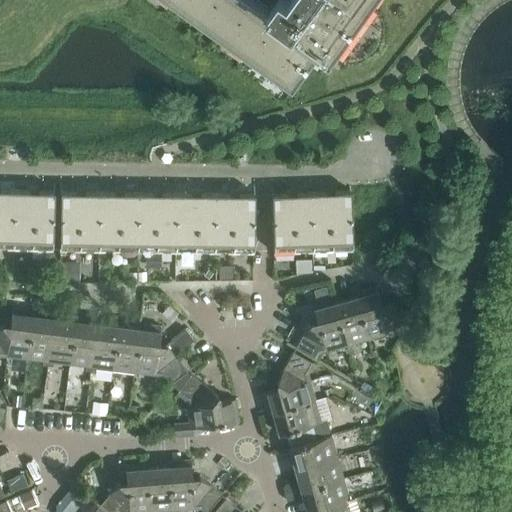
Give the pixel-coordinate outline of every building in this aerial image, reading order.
[(278,0),(271,10),(256,0),(179,0),(296,84),(322,48),(333,56),(373,0),(278,0)] [(0,247),(51,249),(52,189),(0,187),(0,247)] [(58,249),(252,252),(253,192),(58,189),(58,249)] [(270,192),(271,252),(350,249),(349,189),(270,192)] [(412,232),(404,248),(418,255),(426,239),(412,232)] [(385,255),(373,266),(382,275),(393,264),(385,255)] [(58,261),(58,283),(77,283),(78,262),(58,261)] [(231,264),(217,265),(218,279),(231,278),(231,264)] [(208,269),(203,275),(207,278),(212,272),(208,269)] [(145,272),(137,272),(137,281),(145,281),(145,272)] [(354,296),(366,339),(394,331),(400,335),(412,314),(386,300),(383,304),(380,302),(375,285),(351,292),(353,297),(354,296)] [(333,302),(345,345),(366,339),(354,296),(353,297),(334,302),(333,302)] [(333,302),(334,302),(333,297),(311,303),(316,320),(313,324),(308,321),(294,346),(315,358),(318,352),(345,345),(333,302)] [(168,305),(161,313),(170,321),(177,313),(168,305)] [(31,313),(32,314),(32,309),(10,306),(8,323),(3,326),(8,333),(5,355),(25,358),(31,313)] [(31,313),(25,358),(42,360),(41,364),(46,364),(52,316),(32,314),(31,313)] [(52,316),(46,364),(51,365),(52,361),(68,363),(74,319),(52,316)] [(74,319),(68,363),(84,365),(84,369),(88,370),(95,321),(74,319)] [(95,321),(88,370),(94,370),(94,367),(111,369),(116,324),(95,321)] [(1,322),(0,322),(0,354),(5,355),(8,333),(3,326),(1,322)] [(138,322),(137,327),(132,371),(159,375),(166,384),(185,369),(173,353),(189,340),(181,330),(161,346),(157,341),(159,325),(138,322)] [(116,324),(111,369),(128,371),(127,375),(132,375),(137,327),(116,324)] [(291,351),(275,380),(286,386),(308,380),(306,373),(312,363),(295,353),(291,351)] [(209,403),(216,393),(189,373),(175,393),(184,399),(185,406),(209,403)] [(286,386),(275,380),(280,383),(278,387),(261,392),(267,413),(272,412),(271,411),(313,399),(308,380),(286,386)] [(359,389),(358,391),(369,397),(375,388),(363,381),(361,385),(359,389)] [(12,393),(11,405),(20,406),(21,394),(12,393)] [(185,406),(188,421),(173,423),(174,436),(192,434),(192,426),(237,419),(234,398),(217,400),(213,398),(216,393),(209,403),(185,406)] [(31,400),(30,407),(41,408),(42,398),(35,397),(31,400)] [(271,411),(272,412),(277,433),(320,421),(315,404),(319,403),(317,398),(313,399),(271,411)] [(92,401),(90,412),(105,413),(106,402),(92,401)] [(320,421),(312,423),(315,435),(329,432),(325,419),(320,421)] [(294,469),(339,456),(338,451),(334,452),(329,435),(287,447),(294,469)] [(339,456),(294,469),(299,489),(341,477),(337,462),(341,460),(339,456)] [(222,457),(216,463),(222,468),(228,462),(222,457)] [(118,481),(99,504),(109,511),(146,511),(150,511),(149,511),(154,511),(200,508),(204,511),(220,494),(198,475),(194,479),(191,476),(190,459),(166,461),(166,465),(147,466),(147,462),(124,464),(125,482),(122,485),(118,481)] [(24,474),(11,479),(15,490),(28,485),(24,474)] [(341,477),(299,489),(305,510),(351,497),(350,493),(346,494),(341,477)] [(32,489),(19,494),(25,509),(38,504),(32,489)] [(242,511),(224,497),(211,511),(242,511)] [(305,510),(305,511),(358,511),(354,497),(351,498),(351,497),(305,510)] [(0,511),(10,511),(5,498),(0,500),(0,511)] [(55,506),(54,511),(69,511),(72,509),(61,500),(55,506)]
